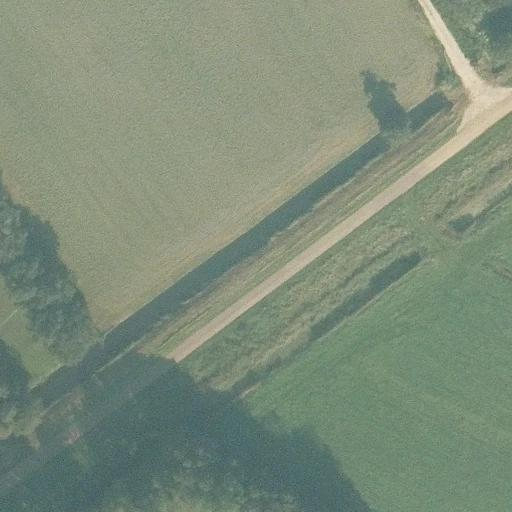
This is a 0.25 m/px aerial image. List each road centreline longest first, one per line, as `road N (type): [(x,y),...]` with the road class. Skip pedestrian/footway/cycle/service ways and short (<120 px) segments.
road 1 (unclassified): [(0,486),(511,100)]
road 2 (track): [(491,115),(418,0)]
